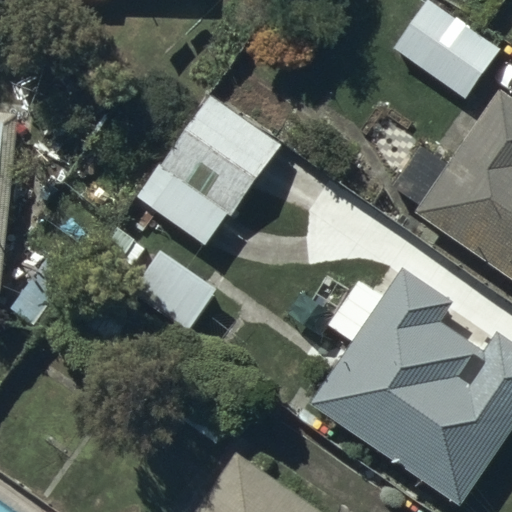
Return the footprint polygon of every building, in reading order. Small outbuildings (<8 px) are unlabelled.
[(500,48),(431,0),(428,0),(396,46),(466,95),(500,48)] [(511,95),(503,89),(418,211),(511,276),(511,95)] [(279,143),(211,94),(139,195),(206,243),(279,143)] [(21,112),(0,110),(0,289),(1,290),(21,112)] [(156,213),(137,200),(127,215),(146,228),(156,213)] [(218,287),(164,249),(135,289),(189,327),(218,287)] [(457,300),(404,264),(311,400),(460,501),(511,425),(511,341),(500,333),(488,351),(443,321),(457,300)] [(219,442),(252,396),(96,284),(63,330),(219,442)] [(316,505),(239,451),(196,511),(351,511),(324,493),(316,505)]
